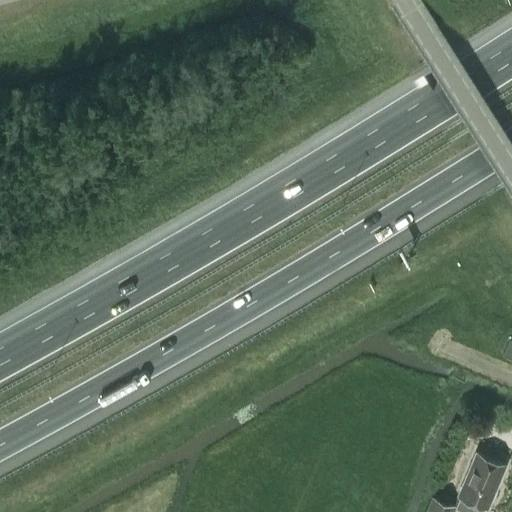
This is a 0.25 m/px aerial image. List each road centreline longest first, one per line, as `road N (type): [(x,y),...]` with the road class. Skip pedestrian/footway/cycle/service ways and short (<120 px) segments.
road 1 (motorway): [(511,51),(0,359)]
road 2 (motorway): [(0,445),(511,144)]
road 3 (unclassified): [(511,173),(402,0)]
